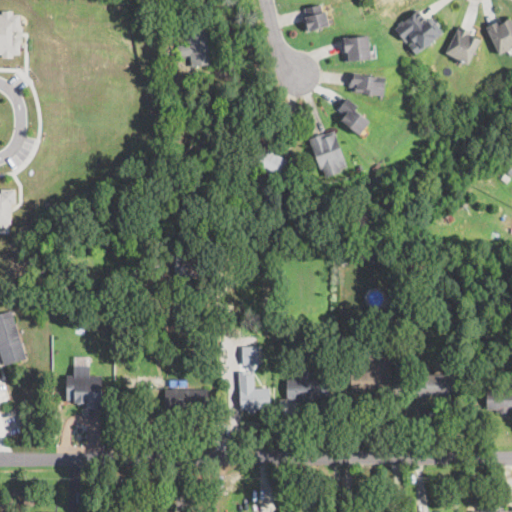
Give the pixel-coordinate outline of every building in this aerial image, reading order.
[(321,4),(323,11),(326,10),(330,23),(313,29),(312,28),(306,29),(302,15),(307,14),(305,9),(321,4)] [(0,13),(2,13),(2,9),(13,9),(13,13),(20,13),(20,29),(13,29),(13,37),(20,37),(20,53),(13,53),(13,56),(2,56),(2,53),(0,53),(0,13)] [(419,10),(425,18),(430,14),(444,32),(416,53),(409,43),(413,40),(410,36),(405,40),(395,27),(400,23),(399,22),(404,18),(405,20),(419,10)] [(511,17),(511,19),(511,47),(500,53),(486,25),(499,19),(500,22),(511,17)] [(481,38),(469,63),(446,51),(460,25),(472,31),(471,33),(481,38)] [(207,27),(212,64),(192,67),(190,55),(179,56),(177,45),(188,44),(186,30),(207,27)] [(372,58),(345,60),(345,51),(343,51),(342,34),(370,32),(372,58)] [(172,57),(172,68),(160,68),(160,57),(172,57)] [(384,94),(351,89),(351,85),(349,85),(351,70),(387,75),(384,94)] [(359,134),(341,119),(343,117),(341,115),(344,112),(338,107),(348,96),(359,105),(357,108),(371,120),(359,134)] [(335,129),(347,164),(327,174),(324,166),(320,168),(310,138),(325,131),(326,133),(335,129)] [(287,159),(278,178),(247,163),(256,144),(287,159)] [(511,176),(507,182),(500,178),(504,172),(511,176)] [(0,191),(1,191),(1,188),(15,188),(15,202),(12,202),(12,222),(0,222),(0,191)] [(349,255),(348,263),(338,263),(339,254),(349,255)] [(162,266),(150,267),(149,257),(162,256),(162,266)] [(203,276),(175,276),(175,256),(203,256),(203,276)] [(25,260),(21,272),(12,269),(17,257),(25,260)] [(421,262),(421,270),(411,270),(412,262),(421,262)] [(48,271),(42,284),(36,281),(42,269),(48,271)] [(0,313),(11,310),(22,342),(0,350),(0,313)] [(388,328),(388,315),(399,315),(399,327),(388,328)] [(147,347),(138,347),(138,334),(148,333),(149,347),(147,347)] [(241,344),(242,362),(258,361),(257,344),(241,344)] [(390,352),(390,370),(392,370),(392,387),(374,387),(374,391),(351,391),(351,369),(369,369),(369,353),(390,352)] [(165,387),(165,358),(137,358),(136,387),(165,387)] [(239,408),(270,407),(269,385),(254,386),(254,372),(247,373),(247,369),(239,370),(239,408)] [(455,374),(455,398),(426,396),(426,399),(412,399),(413,379),(426,379),(426,374),(455,374)] [(102,376),(102,409),(87,409),(87,403),(75,403),(75,399),(67,399),(67,376),(102,376)] [(313,398),(313,401),(296,401),(296,398),(288,398),(287,379),(328,378),(328,397),(313,398)] [(177,408),(165,408),(165,388),(207,388),(207,408),(177,408)] [(511,409),(511,413),(497,413),(497,409),(487,409),(487,389),(511,389),(511,409)]
